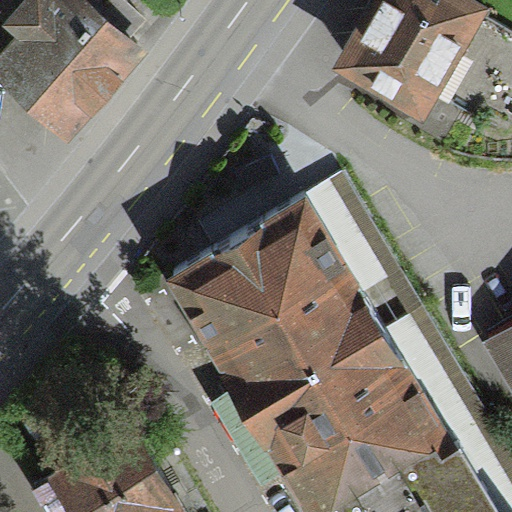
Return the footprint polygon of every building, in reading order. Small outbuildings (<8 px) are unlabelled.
[(0,0),(0,4),(27,27),(0,57),(62,111),(129,34),(89,0),(0,0)] [(480,1),(477,0),(377,0),(345,54),(421,99),(480,1)] [(492,511),(288,162),(159,237),(318,511),(492,511)] [(511,314),(487,329),(511,371),(511,314)] [(180,511),(117,402),(34,449),(70,511),(180,511)]
